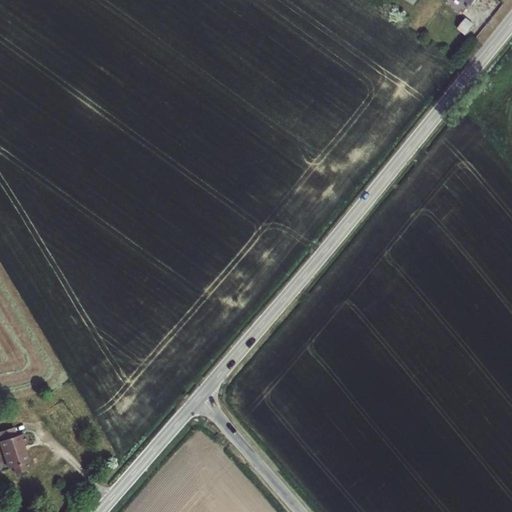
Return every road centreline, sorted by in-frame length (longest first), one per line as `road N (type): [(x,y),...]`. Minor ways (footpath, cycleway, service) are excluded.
road 1 (tertiary): [(198,397),(511,21)]
road 2 (unclassified): [(299,511),(198,397)]
road 3 (tertiary): [(98,511),(198,397)]
